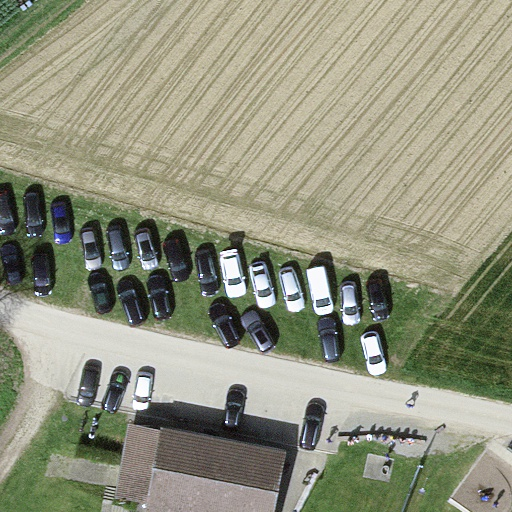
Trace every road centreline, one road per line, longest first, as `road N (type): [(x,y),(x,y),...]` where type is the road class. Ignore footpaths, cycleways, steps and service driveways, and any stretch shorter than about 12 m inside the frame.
road 1 (track): [(72,327),(511,418)]
road 2 (track): [(0,467),(72,327)]
